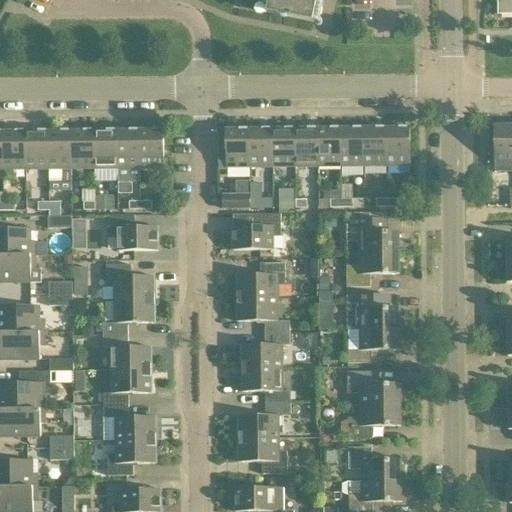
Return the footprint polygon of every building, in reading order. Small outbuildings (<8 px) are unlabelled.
[(261,0),(261,3),(262,3),(268,5),(266,14),(312,23),(316,0),(261,0)] [(511,0),(496,0),(497,15),(511,15),(511,0)] [(511,162),(511,126),(493,127),(494,163),(511,162)] [(317,130),(318,167),(341,167),(340,130),(338,130),(338,128),(330,128),(330,130),(317,130)] [(340,130),(341,167),(363,167),(363,129),(361,129),(361,128),(352,128),(352,130),(340,130)] [(363,129),(363,167),(386,167),(386,129),(384,129),(384,128),(375,128),(375,129),(363,129)] [(407,129),(407,128),(398,128),(398,129),(386,129),(386,167),(410,167),(409,129),(407,129)] [(226,163),(226,168),(249,168),(249,131),(247,131),(247,129),(238,129),(238,131),(225,131),(226,139),(218,139),(218,163),(226,163)] [(249,131),(249,168),(272,168),(272,130),(270,130),(270,129),(261,129),(261,130),(249,131)] [(272,130),(272,168),(295,168),(295,130),(293,130),(293,129),(284,129),(284,130),(272,130)] [(295,130),(295,168),(318,167),(317,130),(315,130),(315,129),(307,129),(307,130),(295,130)] [(94,132),(94,170),(117,169),(116,132),(114,132),(114,130),(106,131),(106,132),(94,132)] [(116,132),(117,169),(139,169),(139,132),(137,132),(137,130),(129,130),(129,132),(116,132)] [(163,169),(163,131),(160,131),(160,130),(151,130),(151,131),(139,132),(139,169),(163,169)] [(2,133),(3,170),(25,170),(25,133),(23,133),(23,131),(15,131),(15,133),(2,133)] [(25,133),(25,170),(48,170),(48,132),(46,132),(46,131),(38,131),(38,133),(25,133)] [(48,132),(48,170),(71,170),(71,132),(69,132),(69,131),(60,131),(60,132),(48,132)] [(71,132),(71,170),(94,170),(94,132),(92,132),(92,131),(83,131),(83,132),(71,132)] [(341,191),(341,208),(364,208),(363,200),(352,200),(352,193),(350,189),(342,189),(341,191)] [(341,208),(341,191),(322,190),(322,200),(317,200),(317,208),(341,208)] [(250,209),(250,201),(250,195),(221,195),(222,210),(249,210),(249,209),(250,209)] [(113,196),(94,196),(94,201),(94,211),(105,210),(113,210),(113,196)] [(280,215),(294,215),(294,198),(279,199),(279,215),(280,215)] [(397,208),(397,198),(386,199),(386,208),(397,208)] [(376,199),(376,208),(386,208),(386,199),(376,199)] [(307,200),(295,200),(295,209),(307,209),(307,200)] [(84,201),(84,211),(94,211),(94,201),(84,201)] [(129,201),(129,210),(140,210),(140,201),(129,201)] [(151,210),(150,201),(140,201),(140,210),(151,210)] [(260,209),(260,201),(250,201),(250,209),(260,209)] [(14,211),(14,202),(3,202),(3,211),(14,211)] [(49,203),(37,203),(37,211),(49,212),(49,203)] [(49,203),(49,212),(60,212),(60,203),(49,203)] [(345,214),(345,234),(346,242),(358,242),(359,255),(399,254),(398,233),(370,233),(369,214),(345,214)] [(232,227),(232,251),(273,251),(272,237),(281,237),(280,215),(279,215),(255,215),(255,227),(232,227)] [(109,216),(109,239),(117,238),(117,252),(158,252),(157,228),(134,228),(134,216),(109,216)] [(47,217),(47,229),(71,230),(71,223),(71,217),(47,217)] [(71,230),(72,240),(86,240),(85,223),(71,223),(71,230)] [(0,256),(35,256),(35,243),(30,243),(30,229),(0,229),(0,256)] [(346,288),(370,288),(370,276),(399,275),(399,254),(359,255),(359,266),(346,267),(346,288)] [(0,283),(40,283),(40,270),(35,270),(35,256),(0,256),(0,283)] [(63,265),(71,265),(71,256),(63,256),(63,265)] [(260,276),(237,276),(237,300),(277,299),(277,286),(285,286),(285,264),(259,264),(260,276)] [(106,266),(106,288),(114,288),(114,301),(154,301),(154,277),(131,278),(131,266),(106,266)] [(87,269),(73,269),(73,279),(87,279),(87,269)] [(329,278),(319,279),(319,292),(329,292),(329,278)] [(72,295),(72,282),(48,283),(48,295),(72,295)] [(332,293),(319,293),(319,303),(332,303),(332,293)] [(72,307),(72,295),(48,295),(48,307),(72,307)] [(346,297),(346,310),(346,318),(359,318),(359,331),(399,330),(399,309),(370,309),(370,297),(346,297)] [(237,323),(264,323),(264,335),(289,334),(289,322),(277,322),(277,299),(237,300),(237,323)] [(128,324),(154,324),(154,301),(114,301),(114,324),(102,324),(103,336),(128,336),(128,324)] [(0,333),(44,333),(44,320),(39,320),(39,307),(0,306),(0,333)] [(371,352),(400,351),(399,330),(359,331),(360,351),(347,352),(347,364),(371,364),(371,352)] [(0,360),(39,361),(39,347),(44,347),(44,333),(0,333),(0,360)] [(264,346),(241,347),(241,370),(281,370),(281,347),(289,347),(289,334),(264,335),(264,346)] [(151,348),(128,348),(128,336),(103,336),(103,349),(111,349),(111,371),(151,371),(151,348)] [(73,360),(49,360),(49,372),(73,372),(73,360)] [(241,393),(264,393),(264,405),(290,405),(290,392),(282,392),(281,370),(241,370),(241,393)] [(128,395),(151,394),(151,371),(111,371),(111,394),(103,394),(103,407),(129,406),(128,395)] [(73,372),(73,392),(84,392),(84,372),(73,372)] [(400,385),(371,385),(371,373),(347,373),(347,385),(346,385),(346,395),(360,395),(360,407),(400,406),(400,385)] [(0,411),(44,411),(44,397),(40,397),(39,384),(0,384),(0,411)] [(265,417),(238,417),(238,440),(278,440),(278,417),(290,417),(290,405),(264,405),(265,417)] [(155,418),(129,418),(129,406),(103,407),(103,419),(115,419),(115,442),(155,441),(155,418)] [(347,440),(371,440),(371,428),(400,427),(400,406),(360,407),(360,419),(347,419),(347,440)] [(0,438),(40,438),(40,424),(45,424),(44,411),(0,411),(0,438)] [(329,436),(320,436),(320,445),(329,445),(329,436)] [(73,437),(49,437),(49,449),(74,449),(73,437)] [(238,464),(261,463),(261,475),(287,475),(287,453),(279,453),(278,440),(238,440),(238,464)] [(133,465),(156,465),(155,441),(115,442),(115,455),(107,455),(107,477),(133,477),(133,465)] [(50,461),(74,461),(74,449),(49,449),(50,461)] [(361,470),(361,482),(361,483),(401,482),(401,461),(372,461),(372,449),(347,449),(348,470),(361,470)] [(0,488),(37,488),(37,474),(32,474),(32,461),(0,461),(0,488)] [(61,478),(61,488),(74,488),(74,478),(61,478)] [(348,511),(372,511),(372,504),(401,503),(401,482),(361,483),(361,482),(348,482),(348,511)] [(0,511),(32,511),(33,502),(37,502),(37,488),(0,488),(0,511)] [(74,511),(74,488),(61,488),(61,511),(74,511)] [(235,489),(234,511),(292,511),(293,511),(283,511),(283,488),(235,489)] [(159,511),(160,490),(120,491),(120,504),(112,504),(111,511),(159,511)]
